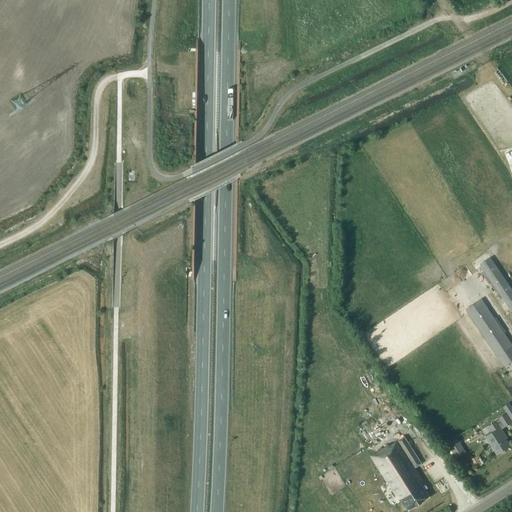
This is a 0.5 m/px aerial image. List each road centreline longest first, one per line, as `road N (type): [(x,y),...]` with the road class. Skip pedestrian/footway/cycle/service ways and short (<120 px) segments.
road 1 (trunk): [(217,511),(229,0)]
road 2 (trunk): [(210,0),(198,511)]
road 3 (track): [(0,245),(43,221),(87,168),(97,93),(120,76)]
